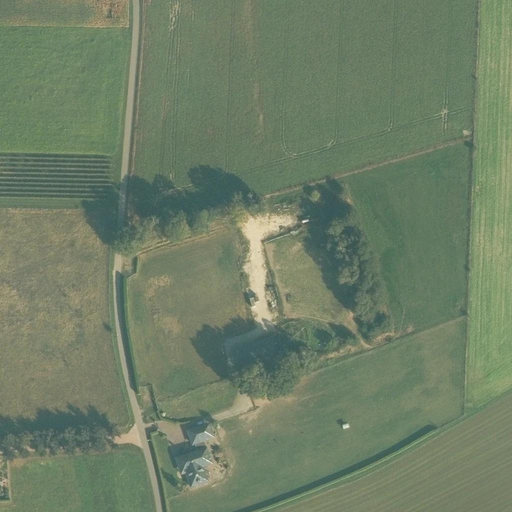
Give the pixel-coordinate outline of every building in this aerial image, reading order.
[(198,238),(135,255),(142,283),(198,268),(198,267),(224,260),(215,229),(197,234),(198,238)] [(138,320),(145,342),(245,313),(239,292),(138,320)] [(159,338),(147,342),(158,387),(153,388),(156,400),(197,390),(194,375),(173,381),(169,368),(198,361),(199,364),(217,360),(210,332),(197,335),(198,338),(169,345),(171,352),(163,354),(159,338)] [(272,337),(232,349),(237,367),(277,356),(272,337)] [(193,445),(195,445),(204,442),(214,438),(209,425),(188,432),(193,445)] [(207,449),(206,449),(198,452),(177,460),(180,470),(185,469),(192,488),(208,482),(203,468),(212,464),(207,449)]
